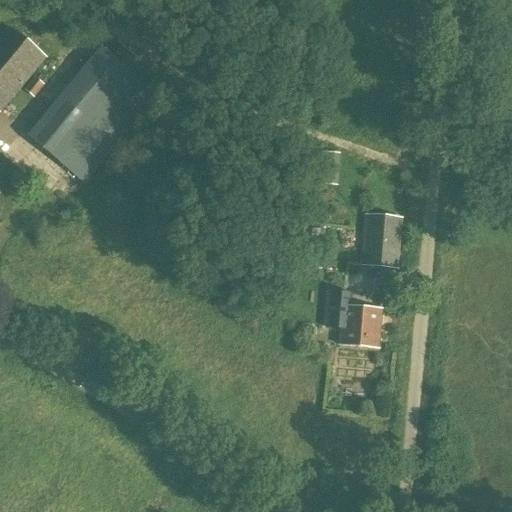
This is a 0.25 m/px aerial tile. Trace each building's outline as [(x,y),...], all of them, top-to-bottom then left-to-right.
[(0,34),(0,113),(46,59),(7,26),(0,34)] [(46,116),(28,137),(54,159),(72,137),(46,116)] [(340,187),(343,154),(323,152),(320,184),(340,187)] [(369,215),(364,265),(394,268),(398,269),(403,218),(369,215)] [(331,328),(339,329),(338,345),(378,349),(381,311),(333,306),(331,328)]
